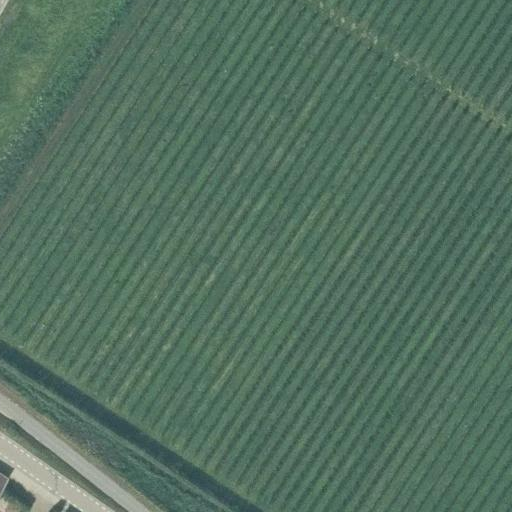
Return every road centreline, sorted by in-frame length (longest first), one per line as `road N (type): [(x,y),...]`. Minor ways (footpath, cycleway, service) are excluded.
road 1 (tertiary): [(136,511),(0,402)]
road 2 (tertiary): [(99,511),(0,444)]
